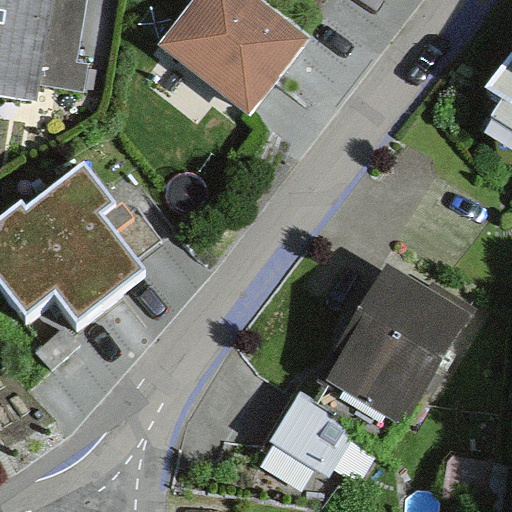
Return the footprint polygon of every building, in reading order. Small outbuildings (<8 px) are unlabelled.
[(58,0),(0,0),(0,118),(36,125),(58,0)] [(318,24),(286,0),(213,0),(179,44),(255,104),(318,24)] [(511,108),(493,137),(511,149),(511,108)] [(183,255),(106,145),(0,218),(0,279),(28,319),(73,287),(94,317),(183,255)] [(466,333),(398,291),(326,407),(303,393),(270,446),(333,485),(364,435),(392,452),(466,333)]
